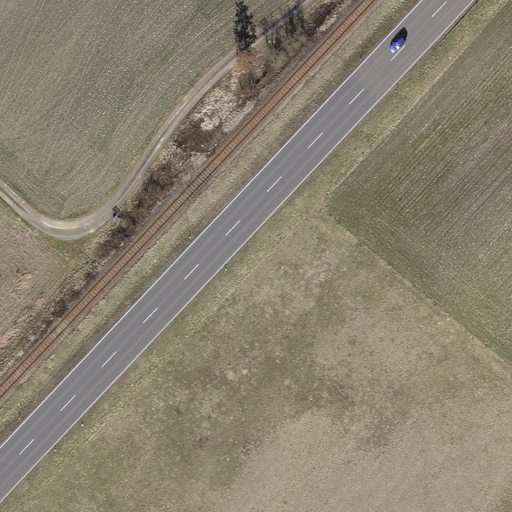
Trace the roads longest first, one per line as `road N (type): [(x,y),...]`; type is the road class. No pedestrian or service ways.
road 1 (primary): [(449,0),(0,476)]
road 2 (track): [(0,176),(57,227),(93,225),(190,98),(309,0)]
